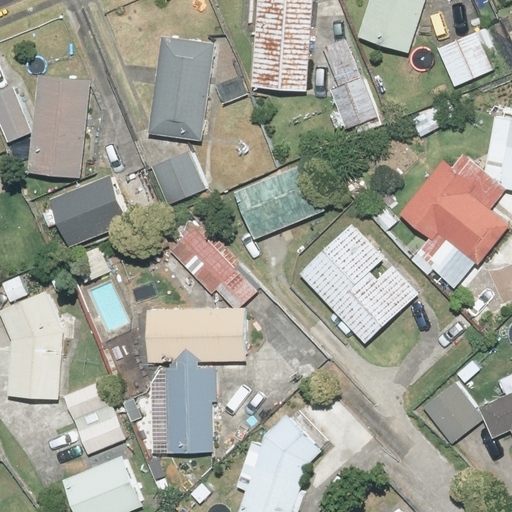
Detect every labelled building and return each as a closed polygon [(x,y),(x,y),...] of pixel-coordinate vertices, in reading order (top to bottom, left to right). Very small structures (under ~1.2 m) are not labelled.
[(312,90),(317,0),(263,0),(258,86),(312,90)] [(414,51),(429,0),(373,0),(363,36),(414,51)] [(490,29),(440,48),(454,85),(504,67),(490,29)] [(208,139),(221,42),(166,34),(153,132),(208,139)] [(379,119),(349,35),(325,44),(339,85),(330,88),(345,131),(379,119)] [(87,175),(96,77),(44,72),(36,171),(87,175)] [(438,110),(413,116),(418,137),(444,130),(438,110)] [(194,148),(150,163),(164,203),(208,187),(194,148)] [(310,156),(235,188),(248,220),(256,238),(331,206),(310,156)] [(449,158),(405,213),(438,239),(444,231),(484,263),(511,228),(511,218),(477,191),(482,184),(449,158)] [(113,174),(50,198),(68,246),(132,222),(113,174)] [(256,238),(248,220),(227,228),(237,252),(258,243),(256,238)] [(359,221),(306,270),(372,342),(426,292),(399,263),(385,276),(378,268),(391,255),(359,221)] [(103,244),(76,255),(87,281),(114,269),(103,244)] [(64,397),(68,327),(52,289),(6,309),(17,337),(14,394),(64,397)] [(156,361),(172,361),(173,449),(217,449),(216,400),(221,400),(221,366),(204,366),(204,360),(252,358),(250,305),(154,308),(156,361)] [(105,378),(66,393),(75,419),(115,404),(105,378)] [(455,382),(424,404),(450,439),(480,417),(455,382)] [(511,392),(485,404),(500,437),(511,431),(511,392)] [(298,511),(316,458),(327,448),(293,411),(269,434),(244,511),(298,511)] [(119,412),(79,430),(89,453),(129,436),(119,412)] [(95,466),(64,478),(77,511),(121,511),(145,503),(124,449),(93,461),(95,466)]
